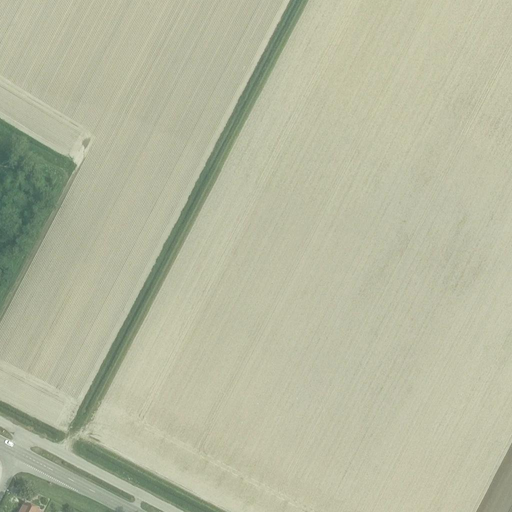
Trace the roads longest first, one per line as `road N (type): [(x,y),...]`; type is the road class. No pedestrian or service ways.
road 1 (track): [(0,305),(73,166)]
road 2 (unclassified): [(141,495),(27,435)]
road 3 (tertiary): [(131,511),(18,453)]
